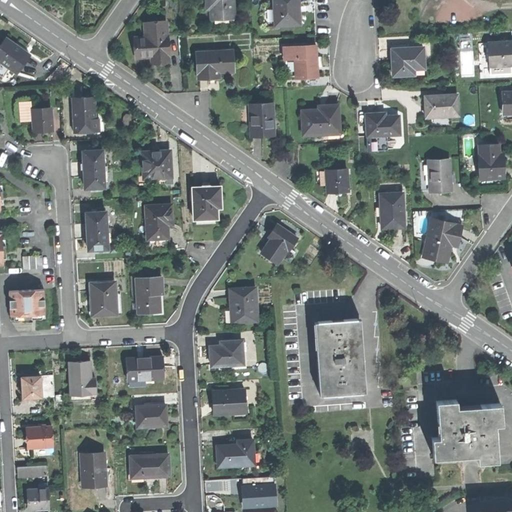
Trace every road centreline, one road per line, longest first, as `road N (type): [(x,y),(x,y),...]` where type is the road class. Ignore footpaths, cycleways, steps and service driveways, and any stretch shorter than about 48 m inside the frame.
road 1 (residential): [(71,340),(2,350),(12,511)]
road 2 (residential): [(271,184),(89,58)]
road 3 (residential): [(443,306),(271,184)]
road 4 (residential): [(71,340),(61,174),(48,161)]
road 5 (residential): [(186,332),(195,511)]
road 6 (residential): [(271,184),(202,285),(186,332)]
road 7 (residential): [(511,207),(443,306)]
